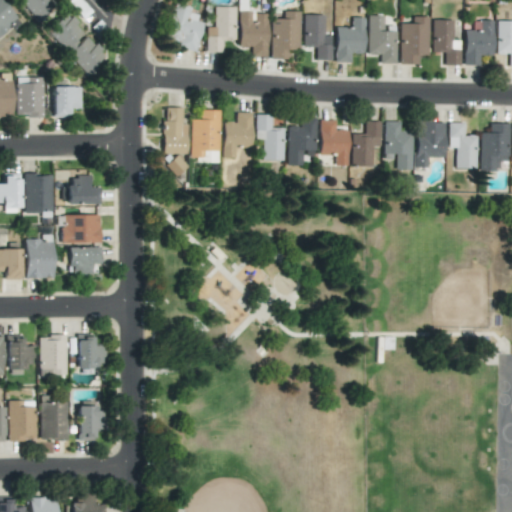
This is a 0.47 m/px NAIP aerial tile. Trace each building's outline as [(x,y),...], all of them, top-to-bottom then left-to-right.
[(51,0),(16,0),(37,22),(56,5),(51,0)] [(0,37),(18,21),(0,1),(0,37)] [(194,52),(201,22),(195,21),(197,14),(188,13),(189,7),(172,3),(164,38),(177,41),(175,47),(194,52)] [(204,52),(220,52),(220,40),(233,40),(234,7),(212,6),(212,27),(204,27),(204,52)] [(268,59),(286,59),(287,51),(298,51),(298,11),(281,11),(281,19),(269,18),(268,59)] [(84,76),(106,58),(85,33),(83,34),(64,12),(44,29),(84,76)] [(236,47),(249,47),(249,57),(265,57),(265,12),(237,12),(236,47)] [(301,47),(313,47),(313,60),(329,60),(329,35),(322,35),(322,15),(301,14),(301,47)] [(394,31),(381,31),(381,15),(365,16),(366,55),(378,55),(378,64),(394,64),(394,31)] [(427,17),(410,16),(410,23),(398,23),(397,64),(416,65),(417,55),(426,56),(427,17)] [(333,27),(332,63),(348,63),(348,53),(361,53),(362,17),(349,17),(349,27),(333,27)] [(457,66),(458,41),(451,40),(451,20),(430,20),(430,52),(442,52),(441,65),(457,66)] [(491,21),(479,20),(478,31),(462,31),(461,65),(477,65),(477,56),(490,56),(491,21)] [(511,21),(495,21),(494,54),(507,55),(506,66),(511,66),(511,21)] [(41,78),(14,77),(13,116),(40,117),(41,78)] [(0,117),(10,117),(9,79),(0,78),(0,117)] [(78,87),(50,87),(50,116),(67,116),(67,109),(78,109),(78,87)] [(185,154),(185,124),(180,124),(180,108),(161,107),(161,154),(185,154)] [(188,119),(187,161),(216,162),(217,110),(198,110),(197,120),(188,119)] [(249,112),(234,112),(233,122),(221,121),(220,158),(232,158),(233,146),(249,147),(249,112)] [(260,161),(281,161),(281,128),(268,128),(268,115),(253,115),(253,140),(260,140),(260,161)] [(285,165),(301,166),(301,156),(313,156),(314,118),(298,117),(298,126),(285,126),(285,165)] [(442,157),(442,122),(428,122),(428,118),(413,119),(414,168),(426,168),(426,157),(442,157)] [(346,129),(333,129),(333,120),(317,120),(317,155),(332,155),(332,166),(345,166),(346,129)] [(378,122),(362,121),(362,134),(349,133),(348,166),(370,166),(370,146),(378,146),(378,122)] [(381,153),(394,153),(393,170),(409,170),(411,132),(397,131),(398,122),(382,121),(381,153)] [(446,148),(453,148),(453,168),(474,169),(475,135),(461,135),(462,123),(446,123),(446,148)] [(507,124),(488,123),(487,132),(478,132),(477,171),(496,172),(496,160),(506,160),(507,124)] [(185,166),(175,155),(163,165),(173,177),(185,166)] [(0,213),(18,212),(17,173),(1,174),(1,183),(0,183),(0,203),(0,204),(0,213)] [(22,213),(49,212),(48,173),(21,174),(22,213)] [(98,204),(97,187),(88,187),(88,177),(64,177),(65,204),(98,204)] [(60,244),(97,243),(96,214),(59,216),(60,244)] [(23,279),(51,278),(49,239),(21,240),(23,279)] [(205,249),(212,242),(227,257),(221,264),(205,249)] [(98,247),(64,247),(64,274),(89,273),(89,263),(99,263),(98,247)] [(18,279),(17,249),(0,249),(0,270),(1,271),(1,279),(18,279)] [(74,369),(102,369),(101,345),(90,345),(90,334),(73,334),(74,369)] [(20,346),(19,335),(3,335),(4,369),(21,369),(21,364),(31,364),(30,346),(20,346)] [(36,336),(37,376),(64,375),(63,335),(36,336)] [(37,440),(65,440),(65,400),(49,400),(49,396),(37,396),(37,440)] [(32,441),(33,401),(5,401),(5,440),(32,441)] [(75,440),(92,441),(92,430),(100,430),(100,411),(93,411),(93,406),(75,406),(75,440)] [(68,511),(101,511),(101,504),(90,505),(90,493),(68,494),(68,511)] [(0,511),(20,511),(21,507),(8,508),(8,499),(0,498),(0,511)] [(26,498),(26,511),(54,511),(54,498),(26,498)]
